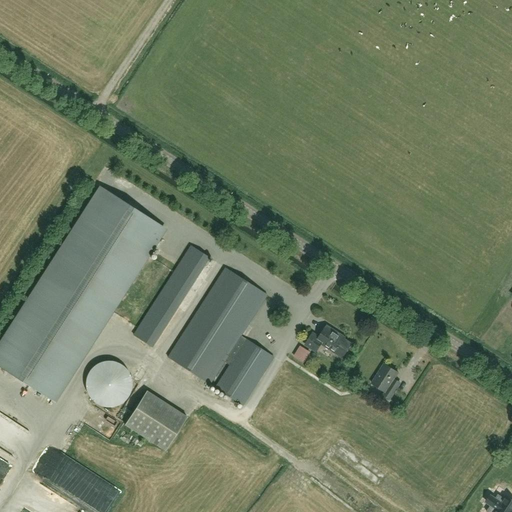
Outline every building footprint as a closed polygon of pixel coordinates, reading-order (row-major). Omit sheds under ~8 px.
[(229,357),(268,296),(226,269),(168,359),(210,386),(223,364),(229,368),(215,389),(244,407),(274,359),(246,342),(235,360),(229,357)] [(160,294),(133,335),(152,347),(179,306),(160,294)] [(321,344),(342,358),(351,344),(339,337),(340,335),(327,326),(320,338),(313,334),(306,345),(316,352),(321,344)] [(305,362),(311,352),(301,345),(294,356),(305,362)] [(95,364),(92,367),(88,371),(87,375),(86,378),(85,384),(85,388),(87,394),(90,398),(93,401),(96,404),(101,406),(105,407),(110,407),(114,407),(120,405),(123,403),(126,400),(128,397),(130,394),(132,388),(132,384),(132,380),(131,375),(128,370),(125,367),(122,364),(117,362),(112,360),(108,360),(102,361),(98,362),(95,364)] [(383,396),(389,400),(396,390),(390,386),(398,373),(385,364),(372,384),(385,393),(383,396)] [(186,416),(146,391),(124,425),(165,451),(186,416)] [(110,437),(113,429),(105,426),(102,434),(110,437)] [(511,511),(511,500),(506,497),(504,500),(498,495),(486,511),(511,511)]
